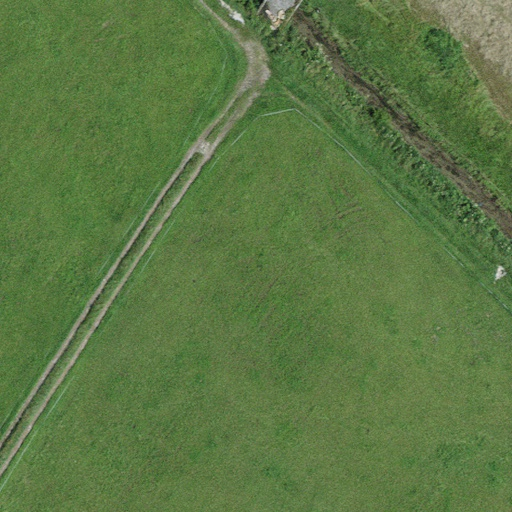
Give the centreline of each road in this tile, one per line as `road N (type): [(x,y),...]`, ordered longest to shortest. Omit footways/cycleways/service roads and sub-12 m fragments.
road 1 (track): [(0,463),(194,157),(262,67)]
road 2 (track): [(511,312),(198,0)]
